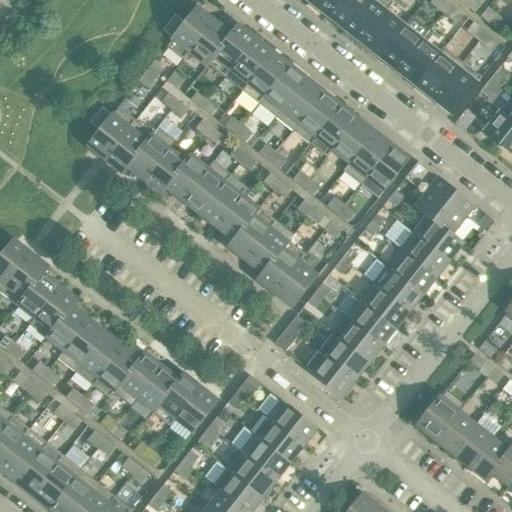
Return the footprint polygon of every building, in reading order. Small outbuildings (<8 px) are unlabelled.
[(328,12),(337,0),(307,0),(307,1),(318,9),(320,6),(328,12)] [(346,26),(366,0),(337,0),(328,12),(346,26)] [(364,40),(386,12),(394,2),(390,0),(366,0),(346,26),(344,29),(354,38),(357,35),(364,40)] [(443,13),(450,4),(444,0),(433,0),(430,3),(443,13)] [(474,12),(482,3),(477,0),(463,0),(462,2),(474,12)] [(463,14),(450,4),(443,13),(456,23),(463,14)] [(183,61),(214,22),(196,8),(184,23),(175,16),(163,30),(173,38),(166,47),(183,61)] [(494,28),(502,19),(488,8),(480,17),(494,28)] [(379,58),(404,26),(386,12),(364,40),(371,46),(369,49),(379,58)] [(207,66),(239,26),(238,25),(230,35),(214,22),(183,61),(184,61),(190,53),(207,66)] [(479,42),(486,32),(473,22),(466,32),(479,42)] [(225,78),(255,39),(239,26),(207,66),(207,67),(208,65),(225,78)] [(400,68),(415,49),(422,40),(404,26),(379,58),(390,66),(392,63),(400,68)] [(492,52),(499,43),(486,32),(479,42),(492,52)] [(242,91),(272,52),(255,39),(225,78),(242,91)] [(415,86),(444,49),(443,47),(439,53),(422,40),(415,49),(400,68),(407,74),(404,77),(415,86)] [(436,97),(462,63),(444,49),(415,86),(426,94),(428,91),(436,97)] [(259,105),(289,66),(272,52),(242,91),(259,105)] [(156,79),(164,68),(155,61),(147,71),(156,79)] [(452,115),(472,89),(481,78),(462,63),(436,97),(443,102),(440,106),(452,115)] [(276,118),(306,79),(289,66),(259,105),(276,118)] [(499,87),(510,74),(500,67),(490,80),(499,87)] [(143,96),(154,82),(156,79),(147,71),(133,88),(143,96)] [(177,90),(185,80),(174,72),(167,81),(177,90)] [(293,131),(323,92),(306,79),(276,118),(293,131)] [(489,99),(498,89),(499,87),(490,80),(480,92),(489,99)] [(201,108),(208,99),(198,91),(191,100),(201,108)] [(310,145),(340,106),(323,92),(293,131),(310,145)] [(171,111),(179,101),(168,93),(161,102),(171,111)] [(211,116),(218,107),(208,99),(201,108),(211,116)] [(182,119),(189,109),(179,101),(171,111),(182,119)] [(327,158),(357,119),(340,106),(310,145),(327,158)] [(105,160),(136,121),(118,107),(111,116),(102,108),(90,123),(100,130),(88,146),(105,160)] [(464,132),(475,118),(466,111),(455,125),(464,132)] [(511,115),(509,120),(499,112),(498,114),(511,124),(511,115)] [(511,124),(498,114),(484,132),(511,153),(511,124)] [(242,126),(232,118),(225,127),(235,135),(242,126)] [(344,172),(374,133),(357,119),(327,158),(327,159),(333,151),(349,163),(343,171),(344,172)] [(205,137),(213,128),(202,120),(195,129),(205,137)] [(122,173),(158,128),(157,127),(152,134),(136,121),(105,160),(122,173)] [(252,134),(242,126),(235,135),(245,143),(252,134)] [(144,180),(175,141),(158,128),(122,173),(123,174),(128,167),(144,180)] [(216,145),(223,136),(213,128),(205,137),(216,145)] [(360,185),(391,146),(374,133),(344,172),(360,185)] [(161,194),(191,156),(190,156),(185,162),(169,150),(175,142),(175,141),(144,180),(161,194)] [(269,162),(276,153),(266,144),(259,154),(269,162)] [(384,191),(409,160),(391,146),(360,185),(361,185),(367,177),(384,191)] [(247,155),(236,147),(229,156),(239,164),(247,155)] [(286,161),(276,153),(269,162),(279,170),(286,161)] [(249,172),(257,163),(247,155),(239,164),(249,172)] [(183,201),(214,162),(213,161),(207,169),(191,156),(161,194),(162,194),(167,188),(183,201)] [(200,214),(231,175),(214,162),(183,201),(200,214)] [(456,192),(418,162),(405,179),(425,195),(416,207),(433,221),(456,192)] [(303,188),(310,179),(300,171),(292,180),(303,188)] [(280,182),(270,174),(263,183),(273,191),(280,182)] [(217,227),(248,188),(231,175),(200,214),(217,227)] [(313,196),(320,187),(310,179),(303,188),(313,196)] [(283,199),(291,190),(280,182),(273,191),(283,199)] [(229,247),(260,208),(259,208),(258,209),(242,197),(248,189),(248,188),(217,227),(233,240),(228,247),(229,247)] [(395,208),(403,197),(395,191),(387,201),(395,208)] [(451,234),(474,206),(456,192),(433,221),(462,244),(463,243),(451,234)] [(337,215),(344,206),(334,198),(326,207),(337,215)] [(307,218),(314,209),(304,200),(297,210),(307,218)] [(354,214),(344,206),(337,215),(347,223),(354,214)] [(462,244),(433,221),(416,207),(415,208),(426,216),(413,232),(449,261),(462,244)] [(246,260),(277,222),(260,208),(229,247),(246,260)] [(317,226),(324,216),(314,209),(307,218),(317,226)] [(377,231),(385,221),(377,215),(368,225),(377,231)] [(486,233),(494,222),(485,215),(477,225),(486,233)] [(258,280),(294,235),(277,222),(246,260),(262,273),(257,280),(258,280)] [(334,239),(342,230),(331,222),(324,231),(334,239)] [(369,241),(377,231),(368,225),(360,235),(369,241)] [(449,261),(413,232),(399,249),(415,262),(435,278),(449,261)] [(275,293),(305,255),(289,242),(294,235),(258,280),(275,293)] [(0,292),(0,293),(31,254),(13,240),(1,256),(0,254),(0,292)] [(350,265),(358,255),(350,248),(342,259),(350,265)] [(435,278),(415,262),(399,249),(386,266),(422,295),(435,278)] [(43,274),(48,268),(31,254),(0,293),(17,306),(43,274)] [(292,307),(317,276),(300,263),(306,255),(305,255),(275,293),(292,307)] [(342,275),(350,265),(342,259),(334,269),(342,275)] [(422,295),(386,266),(373,283),(409,312),(422,295)] [(29,326),(60,287),(43,274),(17,306),(18,307),(19,305),(35,318),(29,326)] [(323,299),(331,289),(323,282),(315,293),(323,299)] [(409,312),(373,283),(359,300),(395,329),(409,312)] [(46,339),(77,300),(60,287),(29,326),(46,339)] [(315,309),(323,299),(315,293),(307,303),(315,309)] [(58,359),(89,320),(72,307),(77,301),(77,300),(46,339),(47,340),(48,338),(64,351),(58,359)] [(395,329),(359,300),(346,317),(382,346),(395,329)] [(297,333),(305,323),(296,316),(288,326),(297,333)] [(382,346),(346,317),(333,334),(369,362),(382,346)] [(75,372),(106,333),(89,320),(58,359),(75,372)] [(299,335),(297,333),(288,326),(274,344),(285,352),(299,335)] [(92,386),(123,347),(106,333),(75,372),(92,386)] [(369,362),(333,334),(319,351),(355,379),(369,362)] [(16,343),(5,335),(0,341),(0,345),(8,352),(16,343)] [(490,359),(496,351),(485,341),(478,349),(490,359)] [(26,351),(16,343),(8,352),(18,360),(26,351)] [(109,399),(145,354),(144,353),(139,360),(123,347),(92,386),(109,399)] [(355,379),(319,351),(305,368),(341,397),(355,379)] [(131,406),(162,367),(145,354),(109,399),(110,400),(114,393),(131,406)] [(486,363),(474,354),(468,362),(480,372),(486,363)] [(506,372),(511,364),(511,362),(502,355),(496,363),(506,372)] [(13,367),(3,359),(0,363),(0,371),(6,376),(13,367)] [(42,379),(49,370),(39,362),(32,371),(42,379)] [(153,413),(178,380),(162,367),(131,406),(131,407),(138,399),(153,411),(152,413),(153,413)] [(496,385),(502,376),(492,368),(486,376),(496,385)] [(52,387),(60,378),(49,370),(42,379),(52,387)] [(170,427),(200,388),(183,374),(178,380),(153,413),(170,427)] [(246,402),(260,384),(250,375),(236,393),(244,400),(246,402)] [(37,386),(27,378),(20,387),(30,395),(37,386)] [(40,403),(47,394),(37,386),(30,395),(40,403)] [(194,433),(218,402),(200,388),(170,427),(176,419),(194,433)] [(76,406),(83,397),(73,389),(66,398),(76,406)] [(435,441),(464,404),(446,390),(422,420),(421,420),(422,421),(417,427),(435,441)] [(236,410),(244,400),(236,393),(228,403),(236,410)] [(93,405),(83,397),(76,406),(86,414),(93,405)] [(317,428),(280,400),(267,417),(303,446),(317,428)] [(452,454),(475,425),(459,412),(465,404),(464,404),(435,441),(452,454)] [(0,432),(13,416),(0,405),(0,432)] [(64,422),(71,413),(61,405),(53,414),(64,422)] [(81,421),(71,413),(64,422),(74,430),(81,421)] [(117,424),(107,415),(100,425),(110,433),(117,424)] [(0,467),(30,429),(13,416),(0,432),(0,467)] [(217,434),(225,423),(217,417),(209,427),(217,434)] [(303,446),(267,417),(253,434),(289,463),(303,446)] [(127,432),(117,424),(110,433),(120,441),(127,432)] [(469,468),(492,438),(475,425),(452,454),(469,468)] [(209,444),(217,434),(209,427),(201,437),(209,444)] [(0,469),(16,482),(47,443),(30,429),(0,467),(0,469)] [(105,439),(94,431),(87,440),(98,449),(105,439)] [(289,463),(253,434),(240,451),(276,480),(289,463)] [(492,473),(511,447),(511,445),(508,451),(492,438),(469,468),(487,482),(493,474),(492,473)] [(108,457),(115,447),(105,439),(98,449),(108,457)] [(144,459),(151,450),(141,442),(134,451),(144,459)] [(33,495),(64,456),(47,443),(16,482),(33,495)] [(509,487),(511,482),(511,447),(492,473),(493,474),(509,487)] [(154,467),(161,458),(151,450),(144,459),(154,467)] [(190,468),(198,457),(190,451),(182,461),(190,468)] [(276,480),(240,451),(227,468),(263,497),(276,480)] [(50,509),(81,470),(64,456),(33,495),(50,509)] [(132,475),(139,466),(128,458),(121,467),(132,475)] [(182,478),(190,468),(182,461),(174,471),(182,478)] [(142,483),(149,474),(139,466),(132,475),(142,483)] [(250,511),(263,497),(227,468),(213,485),(247,511),(250,511)] [(54,511),(74,511),(98,483),(81,470),(50,509),(54,511)] [(102,511),(115,496),(98,483),(74,511),(102,511)] [(164,501),(172,491),(163,485),(155,495),(164,501)] [(247,511),(213,485),(213,486),(220,492),(208,508),(212,511),(247,511)] [(156,511),(164,501),(155,495),(147,505),(156,511)] [(378,511),(381,509),(363,495),(350,511),(378,511)] [(131,511),(132,510),(115,496),(102,511),(131,511)]
